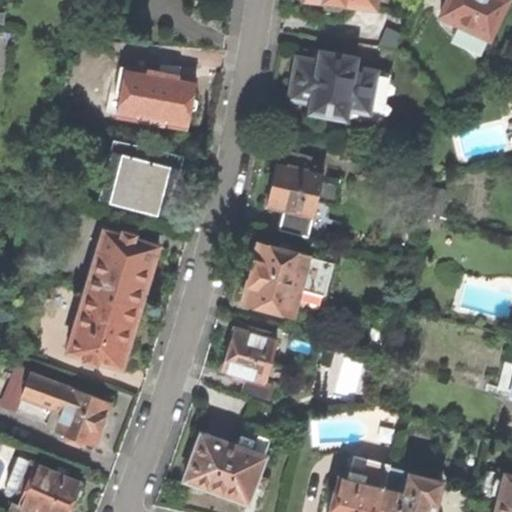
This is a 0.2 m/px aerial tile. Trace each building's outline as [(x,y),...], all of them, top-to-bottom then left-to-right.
[(331,0),(393,9),(394,0),(331,0)] [(448,0),(442,14),(491,37),(508,0),(448,0)] [(405,30),(387,24),(381,44),(397,46),(405,30)] [(311,110),(347,115),(349,105),(370,109),(378,68),(356,65),(358,57),(322,50),(321,59),(299,54),(295,77),(292,97),(313,101),(311,110)] [(194,94),(197,76),(150,67),(149,70),(121,64),(116,91),(124,92),(120,114),(188,125),(191,108),(198,105),(198,100),(199,97),(194,94)] [(176,190),(182,166),(156,160),(159,147),(117,138),(102,198),(171,216),(176,190)] [(285,207),(280,228),(310,234),(318,196),(332,199),(335,182),(322,179),(324,168),(306,164),(306,157),(295,155),(294,162),(278,159),(274,179),(268,204),(285,207)] [(448,186),(431,182),(424,206),(441,210),(448,186)] [(406,201),(400,222),(411,225),(416,204),(406,201)] [(151,274),(160,243),(137,236),(138,232),(125,228),(123,232),(105,228),(86,288),(141,305),(151,274)] [(253,268),(246,299),(295,312),(301,287),(325,293),(334,259),(260,241),(253,268)] [(323,300),(325,293),(301,287),(295,312),(298,313),(323,300)] [(131,341),(141,305),(86,288),(68,349),(84,354),(82,361),(96,366),(98,359),(123,366),(131,341)] [(233,375),(246,379),(247,378),(248,373),(272,381),(278,362),(272,360),(278,339),(238,327),(232,347),(226,367),(234,369),(233,375)] [(103,421),(111,400),(32,372),(19,410),(58,425),(57,429),(68,433),(66,440),(82,445),(83,438),(96,442),(103,421)] [(246,379),(242,392),(267,400),(271,385),(247,378),(246,379)] [(221,491),(250,501),(266,453),(252,448),(255,438),(243,433),(239,444),(204,432),(187,478),(221,491)] [(82,484),(84,479),(67,473),(59,469),(24,455),(19,466),(29,471),(22,487),(26,489),(20,503),(15,499),(9,511),(70,511),(76,498),(82,496),(82,494),(84,491),(84,488),(82,484)] [(61,464),(59,469),(67,473),(69,467),(61,464)] [(379,511),(386,487),(364,481),(366,473),(351,469),(349,477),(339,474),(329,511),(379,511)] [(436,511),(445,480),(411,471),(406,492),(386,487),(379,511),(436,511)] [(496,511),(511,511),(511,475),(506,474),(496,511)]
